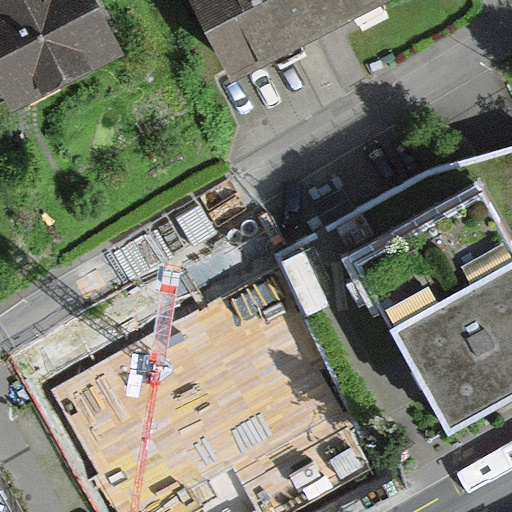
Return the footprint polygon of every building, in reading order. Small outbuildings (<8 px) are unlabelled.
[(104,0),(0,0),(0,63),(15,92),(123,35),(104,0)] [(196,0),(230,66),(358,0),(196,0)] [(444,431),(511,393),(511,239),(484,190),(351,264),(444,431)] [(275,255),(225,308),(245,348),(306,318),(275,255)] [(161,496),(169,511),(339,511),(368,495),(316,406),(161,496)] [(0,511),(31,511),(0,451),(0,511)]
